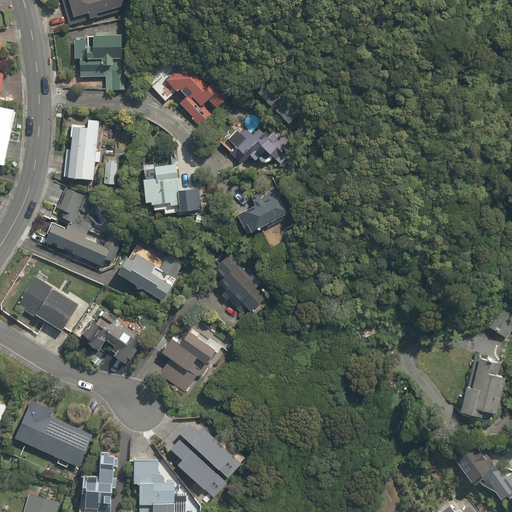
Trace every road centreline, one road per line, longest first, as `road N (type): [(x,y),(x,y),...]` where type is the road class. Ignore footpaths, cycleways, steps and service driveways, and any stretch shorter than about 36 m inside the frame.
road 1 (residential): [(26,0),(42,71),(42,136),(32,193),(0,247)]
road 2 (residential): [(0,325),(153,416)]
